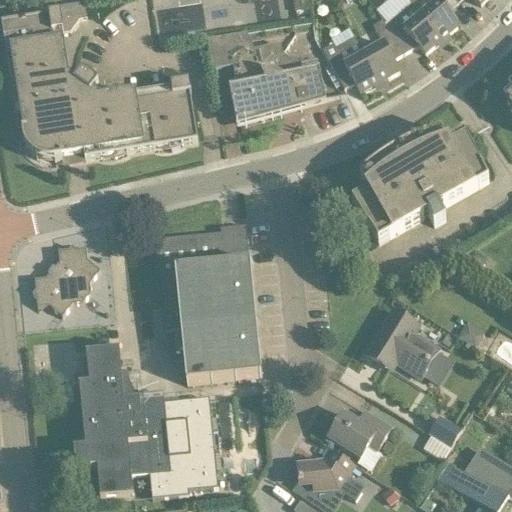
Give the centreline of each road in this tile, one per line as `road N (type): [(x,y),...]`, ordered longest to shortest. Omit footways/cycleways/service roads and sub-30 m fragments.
road 1 (residential): [(0,232),(338,147),(466,77),(511,34)]
road 2 (residential): [(19,511),(0,299)]
